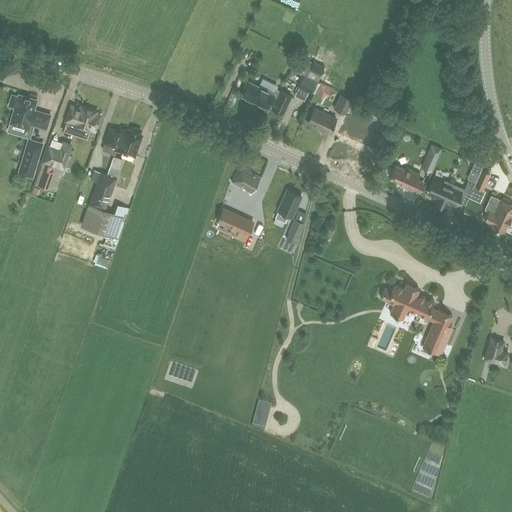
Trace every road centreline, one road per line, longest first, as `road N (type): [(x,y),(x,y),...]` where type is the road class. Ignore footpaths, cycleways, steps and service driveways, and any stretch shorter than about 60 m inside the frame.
road 1 (unclassified): [(511,254),(175,105),(0,49)]
road 2 (secondary): [(511,162),(487,77),(485,0)]
